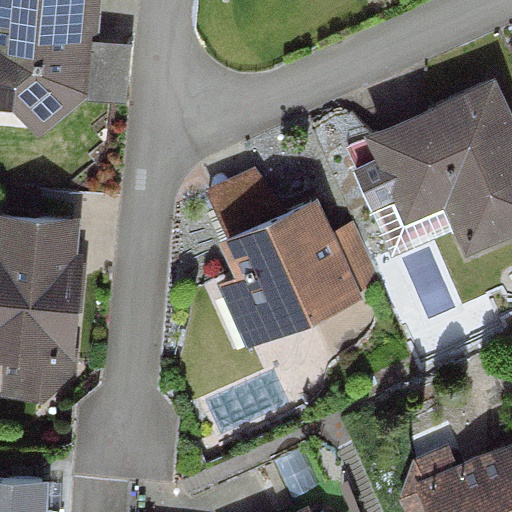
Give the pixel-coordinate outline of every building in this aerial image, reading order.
[(0,0),(0,86),(48,143),(100,103),(105,0),(0,0)] [(511,107),(500,81),(349,147),(373,203),(387,197),(402,230),(448,210),(468,256),(511,237),(511,107)] [(224,279),(251,345),(385,289),(355,217),(339,224),(326,191),(224,233),(241,272),(224,279)] [(93,217),(0,210),(0,358),(4,359),(2,395),(80,400),(93,217)] [(511,511),(511,434),(420,473),(436,511),(511,511)] [(0,511),(50,511),(52,476),(0,473),(0,511)]
